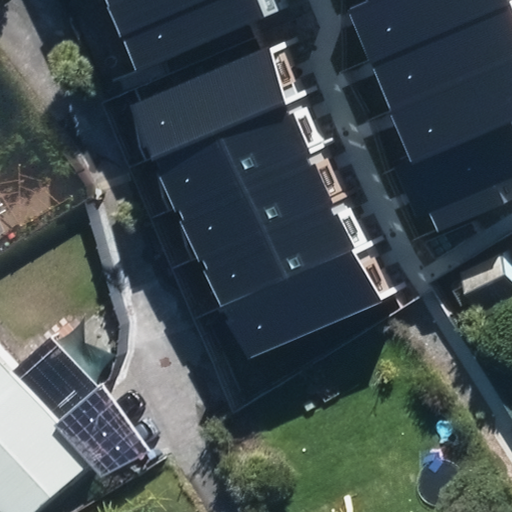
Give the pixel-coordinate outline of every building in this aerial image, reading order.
[(102,0),(114,31),(192,0),(102,0)] [(266,15),(260,0),(192,0),(114,31),(130,69),(266,15)] [(373,61),(511,5),(511,2),(511,0),(374,0),(352,9),(373,61)] [(511,5),(373,61),(393,112),(511,64),(511,5)] [(267,48),(133,107),(157,160),(291,101),(267,48)] [(511,123),(511,64),(393,112),(414,162),(511,123)] [(313,151),(291,101),(157,160),(179,210),(313,151)] [(511,177),(511,123),(414,162),(402,167),(421,214),(511,177)] [(313,151),(179,210),(202,261),(336,202),(313,151)] [(357,249),(336,202),(202,261),(223,309),(357,249)] [(357,249),(223,309),(245,359),(379,299),(357,249)] [(103,298),(39,358),(83,404),(147,344),(103,298)] [(0,332),(0,485),(23,511),(41,511),(107,456),(0,332)]
